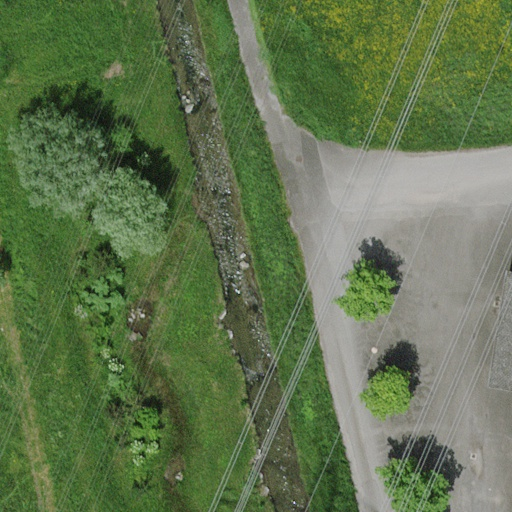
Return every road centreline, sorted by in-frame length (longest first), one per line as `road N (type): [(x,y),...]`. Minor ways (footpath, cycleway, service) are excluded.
road 1 (residential): [(370,511),(291,174)]
road 2 (residential): [(291,174),(511,162)]
road 3 (residential): [(291,174),(245,0)]
